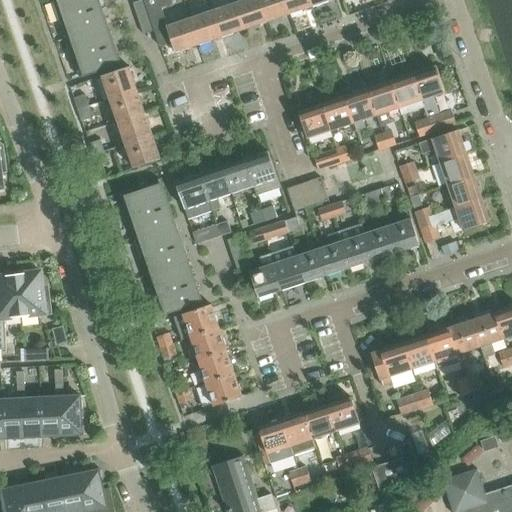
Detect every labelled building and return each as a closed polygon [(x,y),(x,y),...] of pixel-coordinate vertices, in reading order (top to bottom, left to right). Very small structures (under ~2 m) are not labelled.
[(97,0),(52,0),(66,38),(106,24),(97,0)] [(144,0),(133,4),(136,11),(147,7),(144,0)] [(176,54),(199,46),(189,19),(168,27),(162,9),(173,5),(171,0),(145,0),(144,0),(147,7),(149,13),(151,19),(153,25),(155,32),(160,47),(172,43),(176,54)] [(259,0),(246,0),(235,4),(244,31),(267,23),(259,0)] [(285,0),(259,0),(267,23),(290,15),(285,0)] [(310,0),(285,0),(290,15),(313,7),(310,0)] [(235,4),(212,12),(221,39),(244,31),(235,4)] [(147,7),(136,11),(138,17),(149,13),(147,7)] [(212,12),(189,19),(199,46),(221,39),(212,12)] [(149,13),(138,17),(140,23),(151,19),(149,13)] [(151,19),(140,23),(142,29),(153,25),(151,19)] [(120,65),(106,24),(66,38),(80,79),(120,65)] [(153,25),(142,29),(144,35),(155,32),(153,25)] [(413,76),(422,101),(428,119),(432,133),(456,125),(451,111),(440,115),(434,97),(445,93),(437,68),(413,76)] [(102,78),(110,101),(138,92),(130,69),(102,78)] [(399,109),(422,101),(413,76),(391,83),(399,109)] [(388,112),(399,109),(391,83),(368,91),(377,116),(381,128),(392,124),(388,112)] [(363,121),(377,116),(368,91),(345,98),(354,124),(357,132),(366,129),(363,121)] [(110,101),(118,124),(146,114),(138,92),(110,101)] [(73,99),(78,112),(89,108),(85,95),(73,99)] [(331,131),(354,124),(345,98),(322,106),(331,131)] [(307,139),(331,131),(322,106),(299,114),(307,139)] [(92,118),(89,108),(78,112),(81,122),(92,118)] [(153,137),(146,114),(118,124),(126,146),(153,137)] [(420,137),(432,133),(428,119),(415,123),(420,137)] [(391,131),(383,134),(388,149),(396,146),(391,131)] [(436,150),(440,164),(466,155),(459,132),(419,145),(422,155),(436,150)] [(379,152),(388,149),(383,134),(374,137),(379,152)] [(161,160),(153,137),(126,146),(134,169),(161,160)] [(89,144),(93,156),(104,152),(100,141),(89,144)] [(345,147),(337,149),(342,164),(350,161),(345,147)] [(318,171),(342,164),(337,149),(313,157),(318,171)] [(108,163),(104,152),(93,156),(97,167),(108,163)] [(268,153),(245,161),(255,188),(254,188),(257,198),(280,189),(277,180),(268,153)] [(440,164),(448,186),(474,178),(466,155),(440,164)] [(232,195),(254,188),(255,188),(245,161),(223,168),(232,195)] [(400,167),(403,176),(417,171),(414,162),(400,167)] [(223,168),(200,176),(209,203),(232,195),(223,168)] [(420,179),(417,171),(403,176),(406,185),(420,179)] [(176,184),(186,211),(189,221),(212,213),(209,203),(200,176),(176,184)] [(448,186),(456,209),(482,201),(474,178),(448,186)] [(321,179),(310,183),(317,205),(328,202),(321,179)] [(119,195),(133,236),(173,222),(159,181),(119,195)] [(310,183),(298,187),(306,209),(317,205),(310,183)] [(295,213),(306,209),(298,187),(287,190),(295,213)] [(388,187),(377,191),(380,202),(392,198),(388,187)] [(368,207),(380,202),(377,191),(364,195),(368,207)] [(456,209),(432,217),(418,222),(426,244),(440,239),(436,227),(459,219),(464,232),(490,223),(482,201),(456,209)] [(342,203),(330,207),(334,218),(346,214),(342,203)] [(274,206),(262,210),(266,222),(278,218),(274,206)] [(323,222),(334,218),(330,207),(319,210),(323,222)] [(415,213),(418,222),(432,217),(429,208),(415,213)] [(254,226),(266,222),(262,210),(250,215),(254,226)] [(296,218),(285,222),(289,233),(300,229),(296,218)] [(411,219),(388,227),(397,254),(420,247),(411,219)] [(247,220),(241,222),(243,230),(249,228),(247,220)] [(133,236),(147,276),(187,263),(173,222),(133,236)] [(227,222),(217,226),(221,237),(231,234),(227,222)] [(266,240),(289,233),(285,222),(262,229),(266,240)] [(361,225),(339,232),(351,269),(374,262),(365,235),(361,225)] [(197,245),(221,237),(217,226),(193,233),(197,245)] [(388,227),(365,235),(374,262),(397,254),(388,227)] [(253,245),(266,240),(262,229),(250,233),(253,245)] [(331,246),(319,250),(328,277),(351,269),(339,232),(327,236),(331,246)] [(238,238),(228,241),(230,248),(241,244),(238,238)] [(241,244),(230,248),(232,254),(243,250),(241,244)] [(457,245),(443,249),(446,258),(460,253),(457,245)] [(294,248),(271,255),(274,265),(282,292),(306,285),(297,257),(294,248)] [(243,250),(232,254),(234,260),(245,256),(243,250)] [(319,250),(297,257),(306,285),(328,277),(319,250)] [(259,300),(282,292),(274,265),(271,255),(259,259),(262,269),(250,273),(259,300)] [(245,256),(234,260),(236,266),(247,262),(245,256)] [(247,262),(236,266),(238,273),(249,269),(247,262)] [(201,304),(187,263),(147,276),(161,317),(201,304)] [(16,274),(15,274),(21,318),(51,314),(49,301),(44,302),(41,272),(16,275),(16,274)] [(0,351),(6,350),(5,320),(21,318),(15,274),(15,275),(0,276),(0,351)] [(184,316),(192,340),(220,330),(212,307),(184,316)] [(511,308),(495,314),(503,340),(511,336),(511,308)] [(491,344),(503,340),(495,314),(472,322),(481,347),(485,358),(495,355),(491,344)] [(459,355),(481,347),(472,322),(449,329),(461,364),(462,363),(459,355)] [(449,329),(426,337),(435,363),(438,371),(461,364),(449,329)] [(192,340),(200,362),(227,352),(220,330),(192,340)] [(156,338),(161,350),(173,346),(168,334),(156,338)] [(403,345),(412,370),(435,363),(426,337),(403,345)] [(392,385),(390,378),(412,370),(403,345),(371,355),(382,388),(392,385)] [(176,355),(173,346),(161,350),(164,360),(176,355)] [(25,362),(49,361),(48,349),(25,350),(25,362)] [(504,369),(511,366),(511,365),(507,351),(499,354),(504,369)] [(200,362),(208,385),(235,376),(227,352),(200,362)] [(473,375),(465,377),(471,393),(479,391),(473,375)] [(243,399),(235,376),(208,385),(216,409),(243,399)] [(462,396),(471,393),(465,377),(457,380),(462,396)] [(172,384),(176,395),(188,391),(184,380),(172,384)] [(63,398),(63,384),(55,384),(56,398),(60,398),(62,436),(84,435),(84,433),(82,434),(80,397),(63,398)] [(42,439),(43,439),(41,399),(25,400),(24,386),(17,386),(18,400),(22,400),(23,438),(42,437),(42,439)] [(192,401),(188,391),(176,395),(179,405),(192,401)] [(428,391),(420,394),(424,408),(433,405),(428,391)] [(402,416),(424,408),(420,394),(397,401),(402,416)] [(482,397),(473,399),(476,408),(485,405),(482,397)] [(43,437),(62,436),(60,398),(56,398),(41,399),(43,439),(43,437)] [(352,399),(328,407),(337,432),(360,425),(352,399)] [(22,400),(18,400),(2,401),(4,441),(5,441),(5,439),(23,438),(22,400)] [(328,407),(305,414),(313,440),(337,432),(328,407)] [(300,444),(313,440),(305,414),(283,422),(291,447),(293,454),(303,451),(300,444)] [(268,455),(291,447),(283,422),(260,429),(261,434),(255,436),(262,455),(268,454),(268,455)] [(422,431),(410,435),(417,455),(429,451),(422,431)] [(485,441),(482,443),(485,450),(487,450),(488,450),(498,446),(494,436),(484,440),(485,441)] [(398,448),(402,459),(405,467),(416,464),(409,444),(398,448)] [(367,448),(344,455),(348,470),(372,462),(367,448)] [(341,473),(348,470),(344,455),(336,458),(341,473)] [(243,458),(214,468),(228,511),(276,511),(271,496),(257,500),(243,458)] [(405,467),(402,459),(391,463),(397,480),(407,472),(405,467)] [(391,463),(372,469),(380,495),(397,480),(391,463)] [(306,467),(298,470),(303,485),(311,483),(306,467)] [(294,489),(303,485),(298,470),(289,473),(294,489)] [(101,471),(79,475),(86,511),(88,511),(90,511),(114,511),(110,489),(103,490),(99,472),(101,472),(101,471)] [(443,482),(451,507),(453,511),(511,511),(511,486),(485,495),(477,471),(443,482)] [(60,477),(67,511),(90,511),(88,511),(86,511),(79,475),(61,479),(60,477)] [(60,479),(41,483),(47,511),(67,511),(60,477),(59,477),(60,479)] [(23,485),(22,485),(27,511),(47,511),(41,483),(23,487),(23,485)] [(7,511),(27,511),(22,485),(22,487),(3,491),(7,511)]
